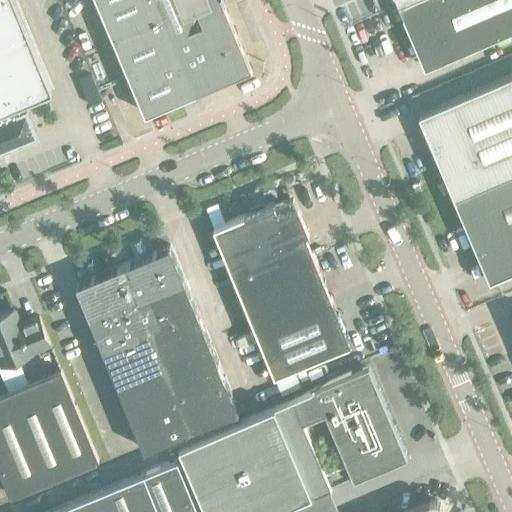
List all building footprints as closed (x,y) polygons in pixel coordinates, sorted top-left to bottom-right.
[(19,102),(52,89),(15,0),(0,0),(0,145),(36,130),(27,107),(22,109),(19,102)] [(97,0),(145,112),(252,66),(224,0),(97,0)] [(511,0),(405,0),(398,3),(425,66),(511,28),(511,0)] [(456,194),(511,169),(511,71),(419,112),(421,116),(423,115),(456,194)] [(91,74),(79,79),(90,103),(101,98),(91,74)] [(511,267),(511,169),(456,194),(490,272),(488,273),(490,277),(511,267)] [(223,247),(298,216),(289,195),(274,201),(274,200),(244,212),(214,225),(223,247)] [(299,216),(298,216),(223,247),(240,290),(317,258),(299,216)] [(76,282),(145,448),(239,409),(170,243),(76,282)] [(334,299),(317,258),(240,290),(257,331),(334,299)] [(351,342),(334,299),(257,331),(275,373),(350,342),(351,342)] [(20,322),(14,308),(0,313),(0,356),(1,360),(30,348),(29,345),(48,337),(39,314),(20,322)] [(405,450),(404,451),(368,366),(352,373),(351,371),(180,444),(208,511),(265,511),(353,474),(406,452),(405,450)] [(0,392),(0,464),(12,494),(99,459),(61,367),(0,392)] [(201,511),(178,456),(42,511),(201,511)] [(442,511),(443,507),(441,502),(436,498),(429,499),(429,500),(400,511),(442,511)]
